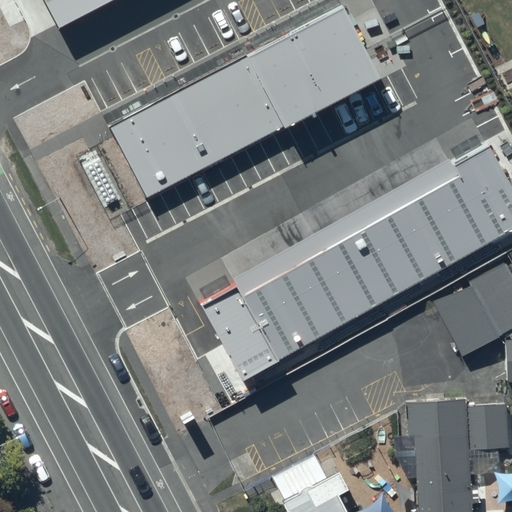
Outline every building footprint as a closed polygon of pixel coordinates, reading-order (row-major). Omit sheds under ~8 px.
[(45,0),(60,27),(112,0),(45,0)] [(342,5),(108,126),(146,198),(379,78),(342,5)] [(199,302),(242,379),(511,228),(511,189),(486,143),(199,302)] [(430,295),(461,354),(511,328),(511,272),(504,257),(430,295)] [(465,399),(404,401),(405,436),(414,435),(416,511),(468,511),(466,451),(506,449),(504,404),(465,406),(465,399)] [(285,511),(341,511),(312,456),(271,477),(284,500),(280,502),(285,511)]
